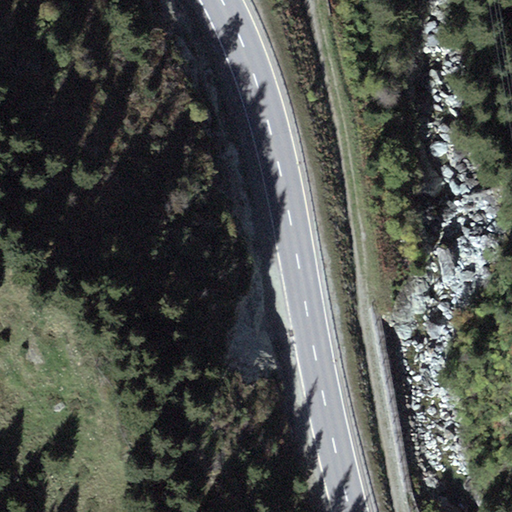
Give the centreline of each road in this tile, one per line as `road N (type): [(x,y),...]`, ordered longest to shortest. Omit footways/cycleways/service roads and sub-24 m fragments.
road 1 (primary): [(346,511),(283,187),(248,65),(214,0)]
road 2 (track): [(311,0),(339,99),(409,511)]
